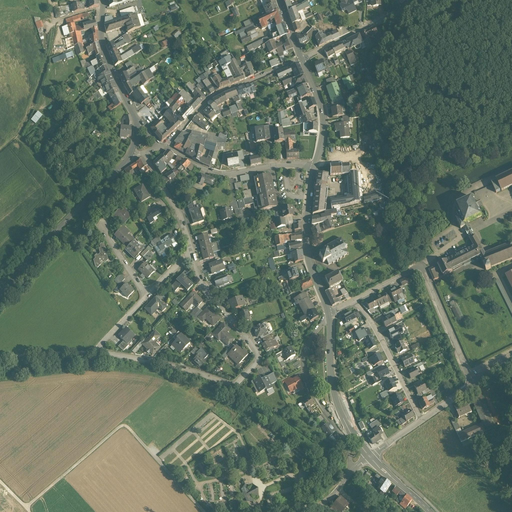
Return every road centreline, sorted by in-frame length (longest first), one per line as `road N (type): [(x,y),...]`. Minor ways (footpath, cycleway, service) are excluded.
road 1 (track): [(26,507),(124,425),(204,511)]
road 2 (tertiary): [(0,293),(132,149)]
road 3 (residential): [(328,312),(309,337),(304,367),(352,470)]
road 4 (residential): [(99,351),(227,383),(259,359)]
road 5 (residential): [(301,58),(216,93),(164,144)]
road 6 (residential): [(164,144),(224,173),(284,163),(314,168)]
road 7 (tertiary): [(328,312),(332,384),(369,455)]
road 8 (tertiary): [(314,168),(307,256),(328,312)]
road 9 (residential): [(351,300),(370,319),(421,419)]
road 10 (residential): [(301,58),(417,0)]
road 11 (residential): [(472,382),(421,264)]
road 12 (tertiary): [(136,121),(106,58),(103,0)]
road 13 (residential): [(192,254),(200,281),(259,359)]
